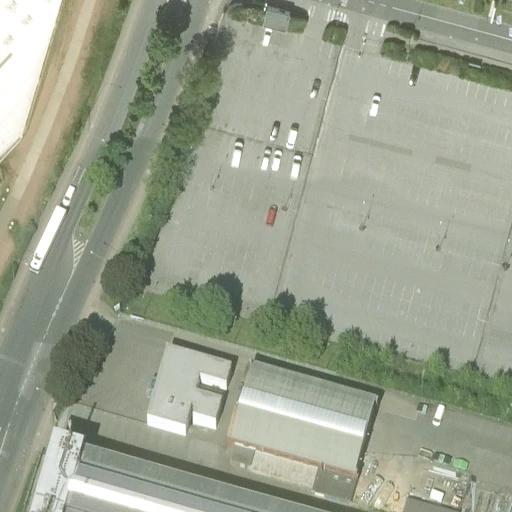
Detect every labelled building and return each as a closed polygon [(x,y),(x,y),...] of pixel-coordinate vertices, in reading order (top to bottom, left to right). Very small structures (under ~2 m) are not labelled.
[(0,0),(0,155),(22,132),(45,53),(60,0),(0,0)] [(291,12),(267,7),(263,22),(287,28),(291,12)] [(51,59),(45,53),(22,132),(0,155),(0,167),(2,166),(29,137),(51,59)] [(147,428),(185,438),(191,416),(195,418),(193,426),(215,432),(221,410),(195,402),(199,386),(226,394),(231,376),(167,358),(147,428)] [(248,375),(227,451),(235,453),(356,486),(356,483),(354,482),(374,413),(376,414),(377,411),(248,375)] [(177,460),(213,467),(217,446),(181,439),(177,460)] [(349,508),(356,486),(235,453),(230,468),(313,491),(311,497),(349,508)] [(250,511),(54,457),(38,511),(250,511)]
